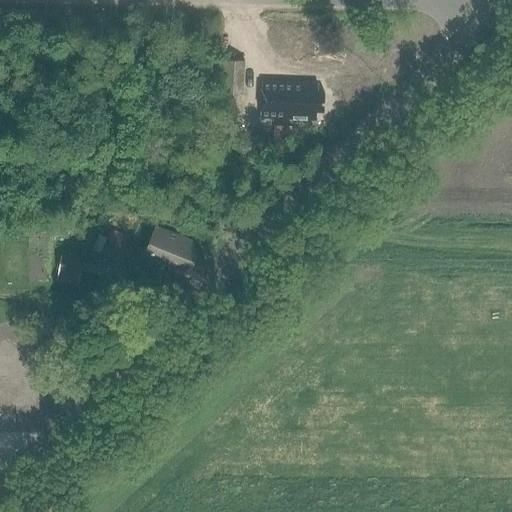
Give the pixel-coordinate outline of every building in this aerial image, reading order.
[(213,98),(243,100),(245,60),(215,58),(213,98)] [(317,110),(325,110),(326,92),(318,93),(318,84),(262,82),(260,115),(317,117),(317,110)] [(294,125),(275,125),(275,137),(294,138),(294,125)] [(167,269),(189,278),(200,251),(194,248),(197,241),(155,225),(148,243),(112,229),(100,259),(128,271),(130,266),(139,270),(144,257),(168,267),(167,269)] [(83,259),(61,256),(57,280),(79,283),(83,259)]
